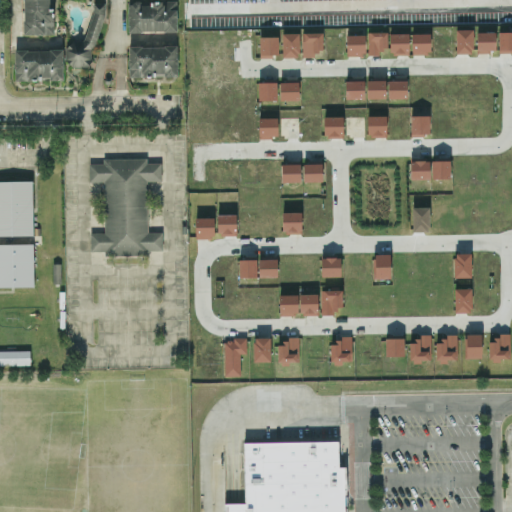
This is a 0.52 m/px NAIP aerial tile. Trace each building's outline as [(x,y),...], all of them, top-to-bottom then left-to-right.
[(23,0),(23,33),(52,33),(52,0),(23,0)] [(128,31),(176,30),(176,1),(128,2),(128,31)] [(456,53),(474,52),(473,28),(455,29),(456,53)] [(368,54),(379,54),(379,48),(387,48),(387,30),(367,31),(368,54)] [(302,56),(316,56),(316,50),(323,50),(322,31),(301,32),(302,56)] [(495,31),(476,31),(476,51),(496,51),(495,31)] [(499,51),(511,50),(511,31),(498,31),(499,51)] [(299,32),(282,32),(282,56),(299,56),(299,32)] [(408,32),(389,33),(390,54),(409,53),(408,32)] [(411,33),(412,53),(431,53),(430,32),(411,33)] [(346,34),(346,55),(365,54),(365,33),(346,34)] [(278,35),(259,36),(260,56),(278,55),(278,35)] [(129,45),(128,76),(177,77),(177,46),(129,45)] [(14,49),(14,80),(40,80),(40,79),(63,79),(63,49),(14,49)] [(363,79),(344,80),(345,98),(364,98),(363,79)] [(367,97),(385,97),(385,79),(366,79),(367,97)] [(387,79),(388,97),(408,97),(407,79),(387,79)] [(277,81),(257,81),(258,99),(277,99),(277,81)] [(280,99),(299,99),(299,81),(280,81),(280,99)] [(386,135),(386,114),(367,115),(367,136),(386,135)] [(410,115),(410,135),(430,134),(429,114),(410,115)] [(343,136),(343,115),(324,116),(324,137),(343,136)] [(277,116),(258,117),(258,137),(277,136),(277,116)] [(90,250),(104,250),(104,255),(149,254),(149,249),(162,249),(162,231),(148,231),(147,180),(161,180),(161,162),(147,162),(147,157),(102,158),(102,162),(88,163),(89,181),(103,181),(104,232),(89,232),(90,250)] [(410,178),(430,178),(429,159),(410,159),(410,178)] [(431,160),(431,178),(450,177),(450,159),(431,160)] [(300,181),(300,163),(281,163),(281,181),(300,181)] [(303,181),(322,180),(322,163),(303,163),(303,181)] [(0,175),(28,175),(30,237),(0,237),(0,175)] [(429,206),(412,206),(412,231),(430,230),(429,206)] [(301,211),(282,211),(282,232),(302,231),(301,211)] [(217,213),(217,234),(236,234),(236,213),(217,213)] [(213,216),(195,217),(195,237),(214,237),(213,216)] [(0,243),(32,243),(33,286),(0,286),(0,243)] [(453,277),(471,276),(471,252),(453,252),(453,277)] [(390,253),(372,253),(373,278),(390,277),(390,253)] [(320,275),(340,276),(341,257),(321,256),(320,275)] [(277,257),(258,258),(258,276),(277,276),(277,257)] [(257,276),(256,258),(238,258),(238,276),(257,276)] [(472,287),(454,288),(455,312),(472,311),(472,287)] [(321,290),(321,314),(336,314),(336,307),(342,307),(342,289),(321,290)] [(318,293),(299,293),(300,314),(318,314),(318,293)] [(279,315),(299,314),(298,294),(279,294),(279,315)] [(466,358),(482,357),(482,333),(465,333),(466,358)] [(489,360),(510,360),(510,333),(499,333),(499,338),(489,338),(489,360)] [(457,361),(457,334),(442,335),(442,342),(436,342),(436,361),(457,361)] [(352,335),(338,336),(339,343),(331,343),(331,365),(343,365),(343,360),(352,360),(352,335)] [(431,335),(415,335),(415,342),(409,342),(410,361),(431,361),(431,335)] [(271,361),(270,336),(253,337),(254,361),(271,361)] [(278,363),(299,362),(299,336),(285,336),(285,345),(277,345),(278,363)] [(385,338),(386,356),(404,355),(404,337),(385,338)] [(246,338),(224,338),(225,375),(241,375),(240,353),(247,353),(246,338)] [(0,350),(30,350),(30,364),(0,364),(0,350)] [(224,502),(224,511),(345,511),(345,466),(339,466),(338,440),(244,442),(245,502),(224,502)]
